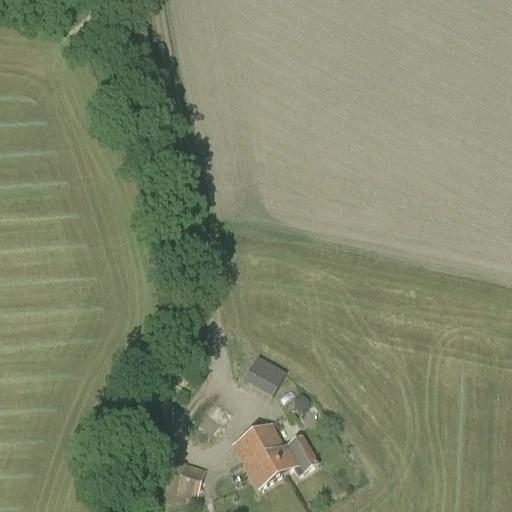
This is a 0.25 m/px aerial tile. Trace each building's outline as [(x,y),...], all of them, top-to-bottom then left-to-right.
[(258,361),(244,386),(272,401),(285,377),(258,361)] [(295,405),(295,414),(304,418),(310,413),(309,404),(301,401),(295,405)] [(284,452),(271,429),(234,450),(259,493),(298,470),(303,478),(318,469),(302,441),(284,452)] [(171,463),(162,494),(176,499),(175,503),(184,506),(184,504),(189,505),(190,504),(196,506),(205,474),(171,463)] [(132,501),(144,505),(152,480),(139,476),(132,501)]
